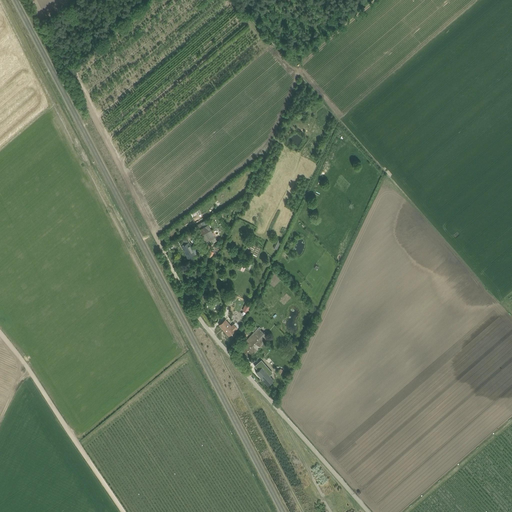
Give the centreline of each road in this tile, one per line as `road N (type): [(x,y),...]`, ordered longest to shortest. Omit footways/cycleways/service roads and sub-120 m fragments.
road 1 (unclassified): [(368,511),(215,336),(164,250)]
road 2 (track): [(164,250),(36,0)]
road 3 (track): [(0,329),(124,511)]
